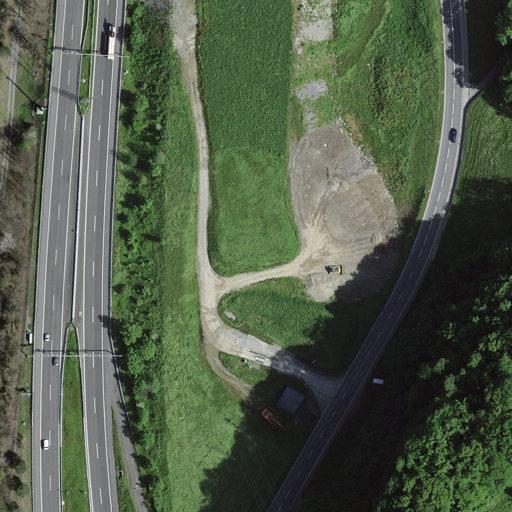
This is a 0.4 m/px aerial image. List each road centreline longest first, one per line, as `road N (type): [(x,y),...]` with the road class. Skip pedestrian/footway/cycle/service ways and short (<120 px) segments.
road 1 (primary): [(450,0),(452,124),(426,238),(277,511)]
road 2 (motorway): [(74,0),(53,315),(51,511)]
road 3 (motorway): [(102,511),(93,322),(108,0)]
road 4 (track): [(22,0),(0,201)]
